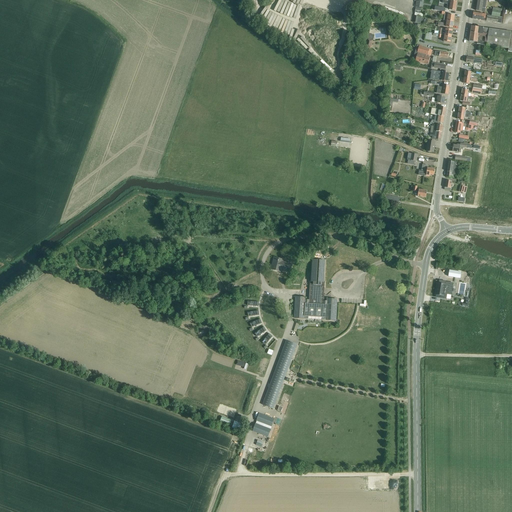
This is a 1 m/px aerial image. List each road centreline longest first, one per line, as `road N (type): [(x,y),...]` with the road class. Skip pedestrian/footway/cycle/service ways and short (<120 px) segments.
road 1 (tertiary): [(417,511),(419,309),(427,254),(447,230)]
road 2 (tertiary): [(447,230),(435,208),(468,0)]
road 3 (track): [(383,474),(223,479)]
